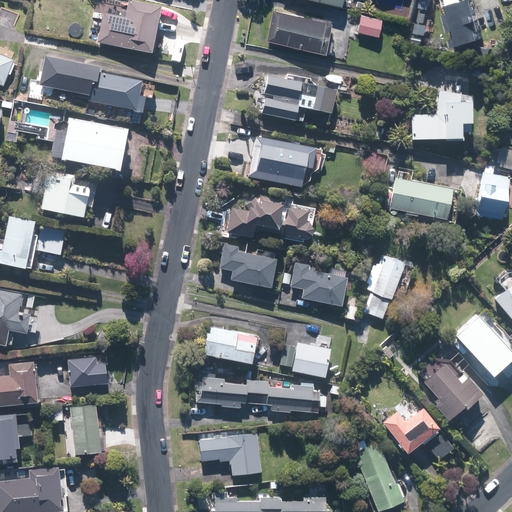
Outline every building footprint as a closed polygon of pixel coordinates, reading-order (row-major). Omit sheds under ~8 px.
[(472,1),(445,9),(458,50),(484,41),(472,1)] [(96,45),(150,57),(160,11),(127,3),(126,8),(120,6),(117,18),(103,15),(96,45)] [(272,11),(265,42),(323,54),(329,23),(272,11)] [(381,20),(360,16),(356,33),(377,37),(381,20)] [(0,86),(3,88),(8,76),(10,77),(15,66),(12,65),(13,62),(10,61),(14,53),(0,47),(0,86)] [(98,73),(98,71),(45,58),(39,86),(88,97),(91,84),(95,85),(98,73)] [(87,102),(132,113),(132,115),(141,117),(145,100),(137,99),(141,83),(98,73),(95,85),(91,84),(88,97),(87,102)] [(265,100),(261,116),(294,124),(294,122),(301,124),(304,111),(329,117),(335,94),(315,89),(315,87),(308,85),(309,81),(287,76),(286,82),(268,78),(264,96),(273,98),(272,102),(265,100)] [(16,90),(14,100),(21,102),(23,92),(16,90)] [(472,105),(466,105),(461,105),(462,95),(440,92),(437,116),(412,116),(413,137),(413,140),(447,140),(447,141),(464,141),(464,134),(472,133),(472,126),(474,126),(474,105),(472,105)] [(511,114),(504,112),(497,144),(511,146),(511,114)] [(68,121),(60,165),(118,176),(127,132),(68,121)] [(56,132),(10,123),(6,142),(16,144),(18,133),(37,136),(36,140),(53,144),(56,132)] [(255,139),(246,179),(299,190),(304,170),(310,171),(314,152),(255,139)] [(327,145),(326,153),(333,154),(334,147),(327,145)] [(478,146),(466,145),(465,152),(478,153),(478,146)] [(492,150),(488,169),(509,175),(509,172),(511,172),(511,154),(511,151),(511,150),(503,148),(502,152),(492,150)] [(42,188),(45,188),(40,212),(82,221),(85,208),(90,209),(96,185),(75,181),(75,177),(63,175),(62,179),(45,175),(42,188)] [(476,207),(474,218),(500,223),(508,180),(481,175),(477,201),(474,200),(473,206),(476,207)] [(394,180),(387,210),(444,223),(451,193),(394,180)] [(255,201),(245,207),(247,210),(246,213),(231,210),(226,234),(251,239),(253,231),(281,237),(280,240),(302,244),(302,242),(305,242),(311,239),(312,232),(310,230),(314,210),(284,204),(284,202),(260,197),(258,207),(255,201)] [(36,238),(31,237),(34,223),(8,218),(4,240),(0,239),(0,267),(25,272),(25,270),(29,271),(36,238)] [(37,253),(60,257),(64,232),(41,227),(37,253)] [(229,282),(269,290),(275,262),(273,261),(274,254),(253,250),(252,257),(237,254),(238,248),(223,245),(218,270),(231,273),(229,282)] [(373,296),(366,314),(381,320),(389,301),(390,302),(404,265),(382,256),(370,287),(373,288),(370,295),(373,296)] [(344,280),(345,273),(330,270),(328,277),(308,272),(309,268),(294,264),(289,288),(302,291),(300,300),(340,309),(346,281),(344,280)] [(511,285),(497,299),(511,317),(511,285)] [(0,331),(26,337),(26,333),(31,334),(34,320),(30,320),(30,317),(17,315),(20,296),(0,292),(0,331)] [(362,307),(349,306),(348,319),(361,321),(362,307)] [(429,306),(423,311),(427,316),(433,311),(429,306)] [(479,317),(457,337),(495,378),(511,362),(511,351),(487,324),(494,318),(488,312),(481,318),(479,317)] [(436,317),(431,321),(438,329),(443,324),(436,317)] [(208,329),(202,357),(250,367),(256,339),(208,329)] [(291,368),(290,374),(324,380),(330,351),(296,345),(295,348),(284,346),(280,366),(291,368)] [(386,347),(381,351),(388,360),(393,356),(386,347)] [(12,363),(13,375),(0,376),(0,405),(41,400),(36,361),(12,363)] [(445,365),(425,383),(441,401),(436,406),(449,421),(464,408),(467,410),(484,395),(469,378),(468,379),(464,374),(458,379),(445,365)] [(195,405),(220,407),(220,408),(240,410),(240,404),(255,405),(257,381),(246,381),(246,387),(224,385),(224,381),(217,380),(218,376),(197,374),(195,405)] [(319,396),(319,394),(313,393),(313,385),(300,384),(300,388),(289,387),(289,391),(268,389),(268,382),(257,381),(255,405),(271,406),(270,412),(290,414),(290,413),(316,415),(317,408),(324,409),(325,396),(319,396)] [(331,386),(330,395),(338,396),(338,387),(331,386)] [(95,404),(70,407),(75,453),(104,450),(102,427),(97,427),(95,404)] [(395,414),(381,425),(405,457),(438,432),(421,410),(403,424),(395,414)] [(0,414),(0,462),(16,460),(15,448),(19,447),(15,413),(0,414)] [(274,432),(265,433),(265,442),(275,441),(274,432)] [(261,480),(256,434),(226,437),(231,483),(261,480)] [(225,435),(206,437),(207,460),(227,459),(225,435)] [(442,435),(426,446),(437,462),(453,451),(442,435)] [(352,446),(354,453),(353,454),(374,511),(381,511),(402,504),(400,499),(402,498),(397,485),(393,486),(377,444),(366,448),(363,442),(352,446)] [(58,450),(49,450),(49,459),(59,459),(58,450)] [(29,477),(0,480),(0,511),(35,511),(66,509),(64,495),(67,494),(64,468),(59,468),(59,466),(28,470),(29,477)] [(235,499),(227,499),(227,493),(213,493),(213,511),(269,511),(270,498),(259,498),(259,503),(235,503),(235,499)] [(280,503),(280,498),(270,498),(269,511),(330,511),(327,511),(324,511),(325,498),(302,498),(302,503),(280,503)]
